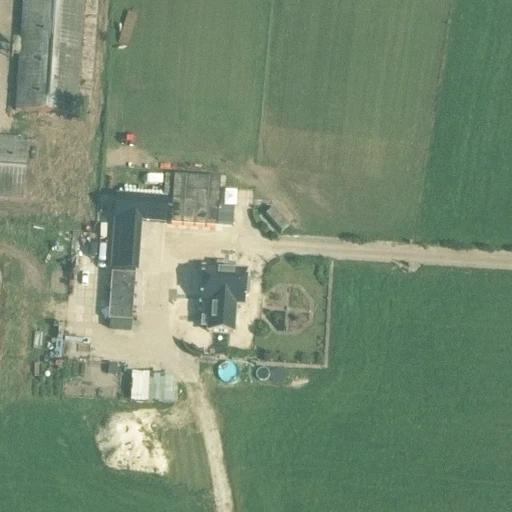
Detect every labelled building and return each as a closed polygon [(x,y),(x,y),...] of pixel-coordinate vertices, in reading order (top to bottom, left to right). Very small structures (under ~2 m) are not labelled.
[(57,115),(59,0),(23,0),(22,115),(57,115)] [(116,197),(112,249),(136,251),(138,222),(164,224),(165,201),(116,197)] [(205,276),(203,310),(207,310),(206,333),(212,333),(211,339),(236,340),(237,312),(247,312),(247,305),(251,303),(252,289),(249,286),(249,279),(235,279),(235,276),(221,275),(221,278),(205,276)] [(152,411),(153,374),(125,373),(123,440),(188,442),(189,413),(152,411)] [(25,416),(26,440),(65,439),(64,416),(25,416)] [(199,442),(241,442),(240,417),(199,418),(199,442)]
